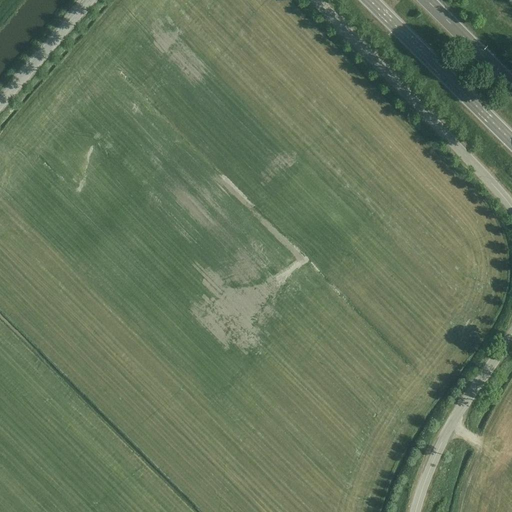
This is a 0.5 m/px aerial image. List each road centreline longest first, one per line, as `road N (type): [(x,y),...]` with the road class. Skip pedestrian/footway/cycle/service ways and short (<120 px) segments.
road 1 (unclassified): [(511,204),(315,0)]
road 2 (unclassified): [(413,511),(436,455),(511,328)]
road 3 (primary): [(367,0),(511,142)]
road 4 (unclassified): [(0,109),(94,0)]
road 5 (primary): [(511,87),(423,0)]
